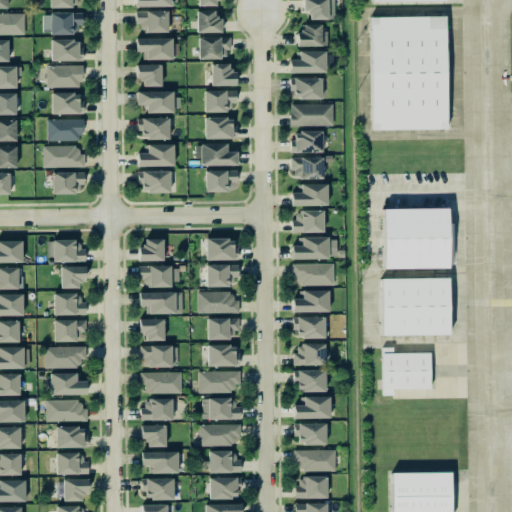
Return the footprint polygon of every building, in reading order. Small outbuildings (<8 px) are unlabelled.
[(327,0),(302,0),(302,11),(307,11),(307,14),(309,14),(309,19),(327,19),(327,0)] [(167,10),(135,10),(135,24),(141,24),(141,32),(167,31),(167,10)] [(221,31),(220,16),(214,17),(214,10),(196,10),(196,32),(221,31)] [(23,12),(0,12),(0,34),(23,34),(23,12)] [(74,34),(75,25),(81,25),(81,13),(42,12),(41,33),(74,34)] [(368,130),(443,129),(442,16),(366,17),(368,130)] [(323,23),(302,24),(302,31),(296,31),(296,46),(324,45),(323,23)] [(198,58),(228,57),(227,36),(197,37),(198,58)] [(171,59),(171,37),(135,37),(135,51),(142,51),(142,58),(171,59)] [(7,39),(0,39),(0,61),(8,61),(7,39)] [(50,60),(80,60),(80,39),(50,39),(50,60)] [(296,59),(296,51),(324,50),(325,72),(289,72),(288,59),(296,59)] [(235,84),(234,69),(228,70),(228,63),(210,63),(211,85),(235,84)] [(45,87),(80,86),(80,64),(45,65),(45,87)] [(160,64),(136,64),(136,78),(142,78),(142,86),(160,85),(160,64)] [(0,87),(15,87),(14,65),(0,65),(0,87)] [(321,98),(320,76),(289,77),(290,99),(321,98)] [(235,89),(203,90),(203,111),(228,111),(228,103),(235,103),(235,89)] [(146,112),(171,112),(171,90),(135,91),(135,105),(145,104),(146,112)] [(15,92),(0,92),(0,114),(15,114),(15,92)] [(81,113),(81,92),(50,92),(50,114),(81,113)] [(332,103),(332,125),(289,126),(289,111),(290,111),(290,103),(332,103)] [(204,138),(234,138),(233,116),(203,117),(204,138)] [(168,117),(138,117),(138,138),(168,138),(168,117)] [(0,140),(15,140),(15,118),(0,118),(0,140)] [(45,119),(46,140),(81,140),(80,118),(45,119)] [(299,130),(321,130),(321,151),(289,152),(290,140),(293,140),(294,133),(299,133),(299,130)] [(173,165),(172,143),(144,144),(144,152),(136,152),(136,166),(173,165)] [(236,164),(236,151),(226,151),(226,143),(194,143),(194,157),(199,157),(199,165),(236,164)] [(41,145),(42,166),(83,166),(83,153),(76,153),(76,145),(41,145)] [(0,167),(15,167),(15,146),(0,146),(0,167)] [(290,157),(291,178),(321,178),(321,156),(290,157)] [(226,191),(226,184),(236,184),(236,169),(204,170),(204,191),(226,191)] [(169,191),(169,170),(138,170),(138,192),(169,191)] [(83,171),(51,172),(52,193),(75,193),(75,184),(83,184),(83,171)] [(0,194),(9,194),(8,172),(0,172),(0,194)] [(300,192),(300,184),(326,184),(326,205),(290,205),(290,192),(300,192)] [(380,207),(381,267),(446,266),(445,206),(380,207)] [(322,209),(298,210),(298,217),(290,217),(290,232),(322,231),(322,209)] [(335,236),(299,237),(300,245),(290,245),(290,259),(335,257),(335,236)] [(137,260),(162,260),(162,238),(144,238),(144,245),(138,245),(137,260)] [(204,238),(205,259),(236,259),(235,238),(204,238)] [(0,261),(21,261),(20,239),(0,239),(0,261)] [(82,260),(82,239),(46,240),(46,261),(82,260)] [(332,262),(292,263),(292,285),(332,284),(332,262)] [(237,263),(205,264),(205,286),(230,286),(229,277),(237,277),(237,263)] [(84,265),(59,266),(60,287),(78,287),(78,280),(84,280),(84,265)] [(169,285),(169,280),(178,280),(177,265),(138,266),(138,286),(169,285)] [(0,287),(22,287),(21,266),(0,266),(0,287)] [(444,276),(376,277),(376,334),(444,333),(444,276)] [(231,290),(196,291),(197,312),(238,312),(237,299),(231,299),(231,290)] [(302,290),(327,290),(327,311),(291,311),(291,298),(301,298),(302,290)] [(180,291),(138,291),(138,305),(144,305),(144,313),(181,313),(180,291)] [(53,314),(83,313),(82,292),(52,293),(53,314)] [(22,293),(0,293),(0,314),(21,315),(22,293)] [(323,316),(291,316),(291,337),(323,337),(323,316)] [(238,317),(206,317),(206,339),(231,338),(231,330),(238,330),(238,317)] [(162,318),(138,318),(138,333),(144,333),(144,340),(163,339),(162,318)] [(0,341),(18,341),(17,319),(0,319),(0,341)] [(52,319),(53,341),(77,340),(77,332),(85,332),(85,319),(52,319)] [(292,364),(323,364),(323,343),(301,343),(300,347),(296,347),(296,352),(292,352),(292,364)] [(176,344),(139,345),(139,366),(176,365),(176,344)] [(206,344),(207,366),(237,365),(236,344),(206,344)] [(85,345),(43,346),(43,367),(78,367),(78,358),(85,358),(85,345)] [(21,346),(0,346),(0,368),(22,368),(21,346)] [(426,351),(378,351),(378,388),(426,388),(426,351)] [(324,390),(324,369),(293,369),(294,391),(324,390)] [(238,370),(197,371),(197,392),(232,392),(232,383),(238,383),(238,370)] [(180,371),(141,371),(141,393),(180,392),(180,371)] [(18,372),(0,372),(0,394),(18,394),(18,372)] [(49,394),(85,394),(85,380),(75,380),(75,372),(49,372),(49,394)] [(171,398),(145,397),(145,406),(139,406),(139,419),(171,419),(171,398)] [(237,419),(237,398),(201,397),(200,418),(237,419)] [(302,405),(302,397),(328,397),(328,417),(292,417),(292,405),(302,405)] [(45,421),(86,420),(86,407),(79,407),(79,398),(44,399),(45,421)] [(23,400),(0,399),(0,421),(23,421),(23,400)] [(324,443),(323,422),(293,423),(294,444),(324,443)] [(197,445),(232,445),(232,436),(239,436),(239,423),(197,424),(197,445)] [(139,424),(139,438),(146,438),(146,446),(165,446),(164,424),(139,424)] [(19,426),(0,426),(0,447),(19,447),(19,426)] [(55,426),(55,447),(85,446),(85,426),(55,426)] [(334,449),(292,449),(292,462),(299,462),(299,470),(333,471),(334,449)] [(207,472),(240,471),(239,458),(232,458),(232,450),(207,450),(207,472)] [(140,451),(140,465),(147,465),(147,472),(176,473),(177,451),(140,451)] [(55,452),(55,474),(86,473),(86,460),(80,460),(80,452),(55,452)] [(0,474),(19,474),(19,453),(0,453),(0,474)] [(446,511),(387,511),(387,472),(446,471),(446,511)] [(293,484),(293,498),(325,497),(325,475),(299,476),(299,484),(293,484)] [(240,477),(208,476),(208,497),(235,498),(235,488),(239,488),(240,477)] [(172,498),(172,477),(142,478),(142,499),(172,498)] [(62,500),(81,500),(81,493),(87,492),(87,478),(62,478),(62,500)] [(0,501),(24,501),(23,479),(0,479),(0,501)] [(325,511),(325,502),(293,503),(293,511),(325,511)] [(240,511),(240,504),(204,503),(203,511),(240,511)]
